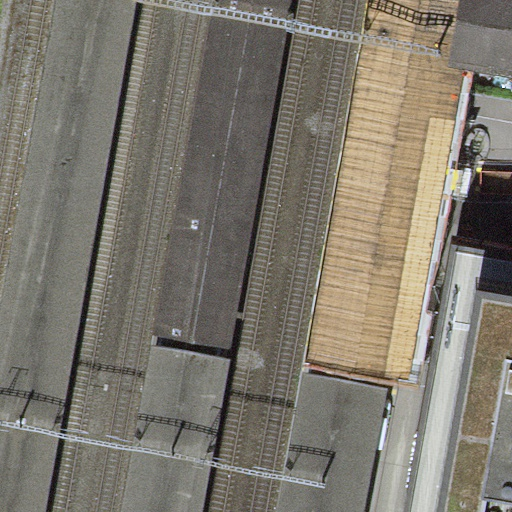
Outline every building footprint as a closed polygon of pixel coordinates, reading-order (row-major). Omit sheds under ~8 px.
[(0,511),(43,511),(73,353),(135,6),(136,0),(52,0),(0,302),(0,511)] [(152,332),(231,345),(286,31),(291,0),(212,0),(209,18),(152,332)] [(391,365),(412,368),(467,53),(450,49),(459,0),(367,0),(306,350),(391,365)] [(467,53),(511,61),(511,0),(459,0),(450,49),(467,53)] [(511,511),(511,251),(444,239),(398,511),(511,511)] [(119,511),(200,511),(231,345),(152,332),(119,511)] [(363,511),(391,365),(306,350),(275,511),(363,511)]
